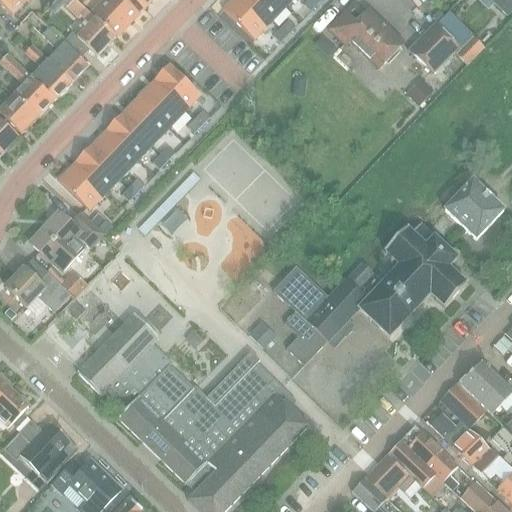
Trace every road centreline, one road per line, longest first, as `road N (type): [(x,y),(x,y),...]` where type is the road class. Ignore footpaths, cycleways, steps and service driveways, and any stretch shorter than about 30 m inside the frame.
road 1 (residential): [(0,213),(29,169),(193,0)]
road 2 (residential): [(318,511),(511,308)]
road 3 (residential): [(173,511),(0,339)]
